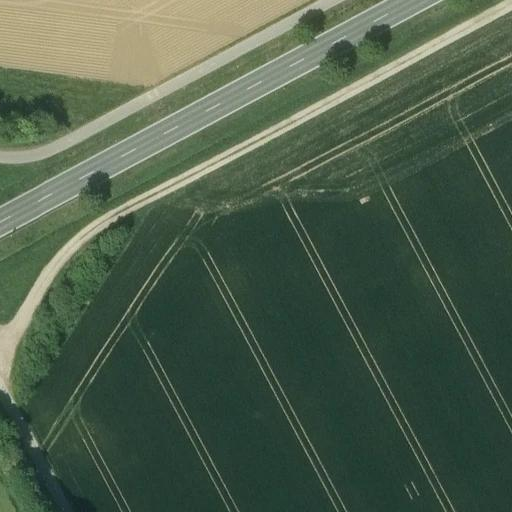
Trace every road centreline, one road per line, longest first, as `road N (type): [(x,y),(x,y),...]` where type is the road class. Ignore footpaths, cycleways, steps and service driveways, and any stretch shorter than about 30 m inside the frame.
road 1 (track): [(0,356),(74,240),(511,3)]
road 2 (secondary): [(0,223),(419,0)]
road 3 (track): [(336,0),(43,154),(0,157)]
road 4 (track): [(0,388),(65,511)]
